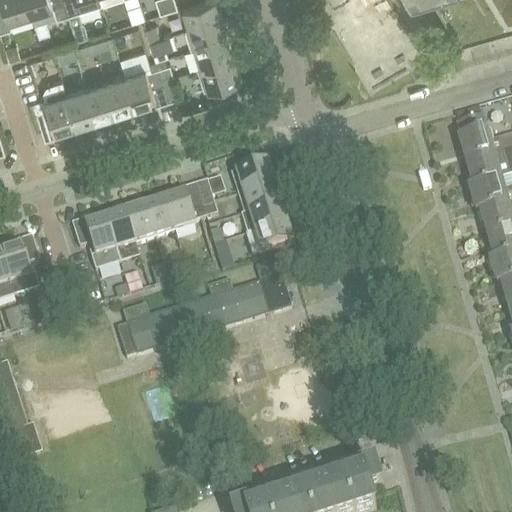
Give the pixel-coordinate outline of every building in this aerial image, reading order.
[(9,21),(31,14),(26,0),(2,0),(3,2),(0,2),(0,33),(12,29),(9,21)] [(26,0),(31,14),(53,7),(57,19),(69,16),(63,0),(26,0)] [(63,0),(69,16),(103,5),(100,0),(63,0)] [(185,30),(186,30),(223,19),(216,0),(207,0),(183,8),(190,28),(185,30)] [(511,0),(438,0),(461,38),(511,23),(511,0)] [(144,19),(139,4),(127,7),(132,23),(144,19)] [(229,38),(223,19),(186,30),(192,50),(195,49),(229,38)] [(146,29),(150,42),(159,39),(155,26),(146,29)] [(229,38),(195,49),(201,68),(235,58),(229,38)] [(93,42),(96,52),(109,48),(106,39),(93,42)] [(163,51),(159,39),(150,42),(154,54),(163,51)] [(96,52),(93,42),(81,46),(84,56),(96,52)] [(17,45),(5,48),(10,62),(21,58),(17,45)] [(62,52),(65,62),(77,58),(74,48),(62,52)] [(235,58),(201,68),(198,69),(205,91),(242,79),(235,58)] [(170,64),(167,65),(159,68),(162,78),(173,74),(170,64)] [(169,102),(162,78),(159,68),(147,72),(146,68),(125,75),(136,112),(169,102)] [(173,74),(162,78),(169,102),(181,98),(173,74)] [(117,118),(136,112),(125,75),(105,81),(117,118)] [(105,81),(86,87),(98,124),(117,118),(105,81)] [(45,141),(78,130),(66,93),(63,82),(47,87),(43,94),(48,109),(37,113),(45,141)] [(86,87),(66,93),(78,130),(98,124),(86,87)] [(511,137),(490,144),(483,119),(459,126),(462,139),(459,140),(466,165),(494,157),(511,151),(511,137)] [(466,165),(473,189),(497,182),(511,177),(511,168),(510,169),(509,165),(497,168),(494,157),(466,165)] [(231,175),(238,196),(275,185),(269,163),(231,175)] [(476,214),(481,213),(509,205),(511,204),(511,188),(500,191),(497,182),(473,189),(469,190),(476,214)] [(196,186),(203,210),(215,207),(208,183),(196,186)] [(281,204),(275,185),(238,196),(244,216),(281,204)] [(206,220),(203,210),(196,186),(163,197),(175,234),(196,227),(195,224),(206,220)] [(145,207),(155,240),(175,234),(163,197),(164,201),(145,207)] [(126,213),(136,246),(155,240),(145,207),(144,203),(124,209),(126,213)] [(281,204),(244,216),(241,217),(247,236),(255,234),(287,223),(281,204)] [(509,205),(481,213),(488,238),(511,230),(511,216),(511,217),(509,205)] [(203,210),(206,220),(218,216),(215,207),(203,210)] [(117,252),(136,246),(126,213),(106,220),(117,252)] [(105,215),(72,225),(80,250),(91,246),(95,257),(91,258),(96,273),(121,265),(117,252),(106,220),(105,215)] [(287,223),(255,234),(262,255),(294,245),(287,223)] [(511,230),(488,238),(495,262),(511,256),(511,230)] [(215,246),(224,243),(220,231),(211,234),(215,246)] [(40,262),(32,238),(0,248),(0,249),(15,298),(40,291),(35,276),(32,277),(28,266),(40,262)] [(0,249),(0,303),(15,298),(0,249)] [(511,256),(495,262),(491,263),(498,287),(502,286),(511,282),(511,256)] [(255,267),(260,282),(291,273),(286,257),(255,267)] [(223,273),(234,270),(231,260),(220,264),(223,273)] [(164,266),(167,275),(179,271),(176,262),(164,266)] [(154,279),(167,275),(164,266),(151,270),(154,279)] [(128,288),(140,284),(141,284),(137,274),(125,278),(128,288)] [(150,319),(127,326),(118,329),(127,360),(292,309),(282,278),(233,293),(230,282),(208,289),(211,300),(150,319)] [(511,282),(502,286),(509,310),(511,309),(511,282)] [(48,316),(43,298),(30,302),(38,326),(50,322),(49,319),(48,316)] [(127,326),(150,319),(147,307),(123,314),(127,326)] [(0,365),(0,402),(10,432),(19,461),(42,454),(33,425),(27,427),(7,363),(0,365)] [(376,511),(370,491),(382,487),(376,468),(363,472),(365,478),(259,511),(247,511),(247,509),(236,511),(376,511)]
